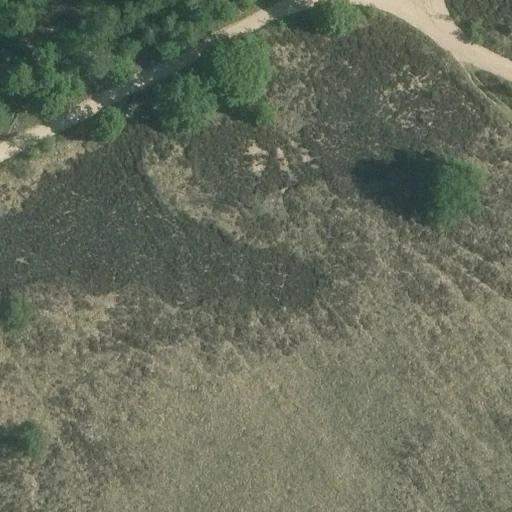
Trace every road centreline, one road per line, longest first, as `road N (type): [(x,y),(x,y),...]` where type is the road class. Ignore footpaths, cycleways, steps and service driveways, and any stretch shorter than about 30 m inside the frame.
road 1 (track): [(308,0),(0,154)]
road 2 (track): [(511,69),(474,53),(415,0)]
